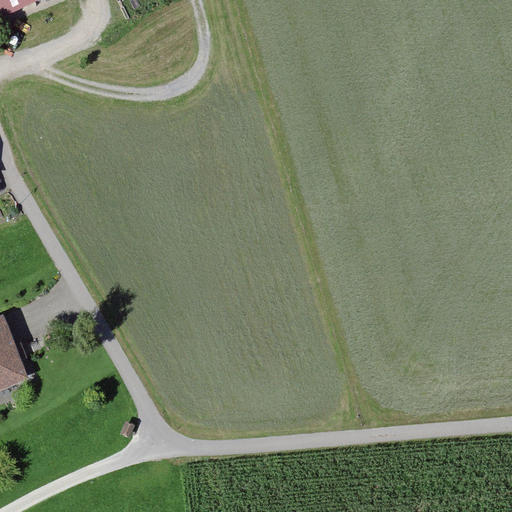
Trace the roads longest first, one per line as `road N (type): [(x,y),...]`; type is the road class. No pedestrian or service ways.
road 1 (track): [(0,132),(33,213),(163,444)]
road 2 (track): [(163,444),(511,430)]
road 3 (track): [(14,511),(163,444)]
